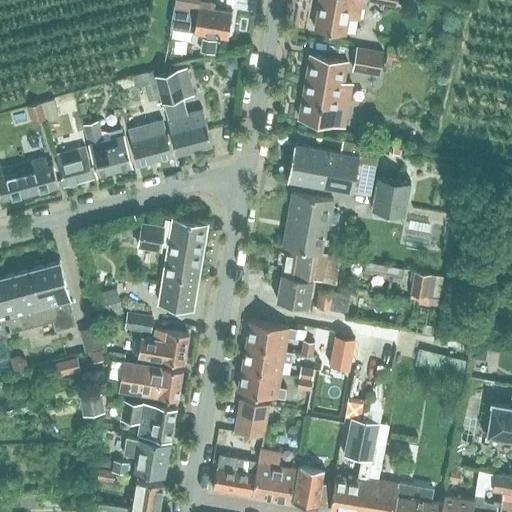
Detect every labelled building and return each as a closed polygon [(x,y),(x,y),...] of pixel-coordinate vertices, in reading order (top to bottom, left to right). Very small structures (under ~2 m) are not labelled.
[(175,0),(175,5),(171,26),(228,36),(232,10),(214,6),(215,2),(205,0),(175,0)] [(319,0),(315,27),(334,30),(345,33),(346,31),(356,33),(359,17),(362,0),(319,0)] [(204,37),(202,49),(213,51),(215,39),(204,37)] [(357,46),(353,68),(379,72),(383,50),(357,46)] [(388,51),(386,62),(392,63),(393,59),(402,60),(403,54),(388,51)] [(347,60),(310,53),(299,116),(344,124),(352,82),(344,80),(347,60)] [(236,56),(225,57),(226,65),(230,68),(237,67),(236,56)] [(183,95),(184,95),(180,82),(190,79),(187,66),(156,74),(163,100),(164,100),(168,117),(167,117),(176,152),(212,143),(203,107),(187,111),(183,95)] [(153,70),(145,73),(152,98),(160,96),(153,70)] [(44,101),(49,121),(61,117),(56,98),(44,101)] [(29,105),(33,121),(46,117),(42,101),(29,105)] [(131,141),(137,163),(173,153),(167,131),(166,131),(163,118),(128,127),(132,141),(131,141)] [(89,142),(97,174),(133,165),(124,133),(102,139),(97,120),(84,124),(89,142)] [(341,151),(295,143),(289,178),(370,193),(378,145),(343,139),(341,151)] [(85,145),(56,153),(64,183),(93,175),(85,145)] [(46,155),(23,161),(31,192),(59,184),(53,163),(52,163),(51,159),(47,160),(46,155)] [(31,192),(23,161),(0,167),(2,172),(0,172),(0,185),(3,199),(31,192)] [(511,168),(506,167),(502,183),(511,185),(511,168)] [(410,181),(378,175),(372,208),(404,214),(410,181)] [(292,220),(287,246),(320,252),(320,251),(323,233),(334,235),(335,227),(338,213),(330,211),(333,198),(294,191),(289,218),(289,220),(292,220)] [(173,218),(165,216),(164,224),(142,221),(138,244),(161,248),(162,244),(169,245),(159,301),(193,307),(207,222),(173,217),(173,218)] [(324,279),(329,253),(287,246),(282,271),(313,277),(324,279)] [(364,253),(362,273),(378,275),(379,266),(392,267),(393,256),(364,253)] [(60,259),(0,275),(0,306),(5,305),(8,313),(1,316),(5,331),(54,318),(56,328),(77,322),(70,298),(60,259)] [(415,270),(411,291),(439,297),(443,276),(415,270)] [(309,304),(313,277),(282,271),(277,298),(309,304)] [(92,292),(99,316),(123,310),(117,286),(92,292)] [(319,289),(316,306),(346,311),(349,294),(319,289)] [(126,325),(150,329),(152,313),(129,309),(126,325)] [(250,318),(246,342),(285,348),(288,335),(295,337),(297,326),(250,318)] [(99,321),(80,326),(86,347),(104,342),(99,321)] [(158,327),(157,335),(142,333),(138,354),(184,362),(189,332),(158,327)] [(359,336),(339,333),(334,362),(353,365),(359,336)] [(315,340),(304,338),(302,351),(312,353),(315,340)] [(293,350),(285,348),(246,342),(242,365),(281,371),(283,359),(291,360),(293,350)] [(113,369),(118,349),(109,347),(104,367),(113,369)] [(102,348),(90,351),(92,359),(104,356),(102,348)] [(476,348),(475,357),(482,358),(485,356),(486,349),(476,348)] [(77,353),(51,360),(55,375),(81,368),(77,353)] [(19,356),(11,358),(14,368),(14,369),(27,366),(25,359),(19,356)] [(183,369),(124,359),(121,378),(114,377),(112,387),(178,398),(183,369)] [(314,365),(302,363),(301,372),(313,374),(314,365)] [(279,384),(281,371),(242,365),(238,388),(285,397),(287,386),(279,384)] [(312,377),(299,375),(297,385),(310,387),(312,377)] [(100,393),(81,396),(83,411),(102,408),(100,393)] [(511,394),(510,404),(492,400),(486,434),(511,438),(511,473),(496,471),(494,481),(493,486),(503,488),(511,489),(511,394)] [(241,396),(236,429),(265,434),(270,402),(241,396)] [(177,406),(144,400),(144,401),(124,398),(121,417),(140,420),(138,433),(171,438),(177,406)] [(368,479),(378,426),(379,421),(353,415),(345,453),(364,457),(360,477),(336,472),(330,506),(362,511),(363,511),(369,479),(368,479)] [(369,475),(378,426),(368,479),(369,479),(363,511),(441,511),(444,500),(431,499),(433,486),(369,475)] [(171,443),(140,437),(125,435),(123,452),(137,454),(134,469),(165,474),(171,443)] [(263,457),(259,456),(258,459),(252,493),(290,500),(296,467),(278,464),(281,451),(265,448),(263,457)] [(302,465),(300,464),(294,500),(327,505),(331,482),(322,481),(327,454),(304,450),(302,465)] [(101,452),(99,463),(110,465),(111,459),(107,453),(101,452)] [(252,493),(258,459),(220,452),(213,486),(252,493)] [(115,460),(114,469),(126,471),(128,462),(115,460)] [(459,478),(462,465),(452,463),(450,477),(459,478)] [(472,511),(479,468),(475,497),(445,492),(444,500),(441,511),(472,511)] [(486,480),(494,481),(496,471),(479,468),(472,511),(499,511),(502,498),(502,494),(497,493),(496,501),(483,499),(486,480)] [(99,502),(97,511),(158,511),(164,482),(137,477),(132,507),(99,502)] [(502,494),(502,498),(511,499),(511,489),(503,488),(502,494)] [(511,511),(511,499),(502,498),(499,511),(511,511)]
